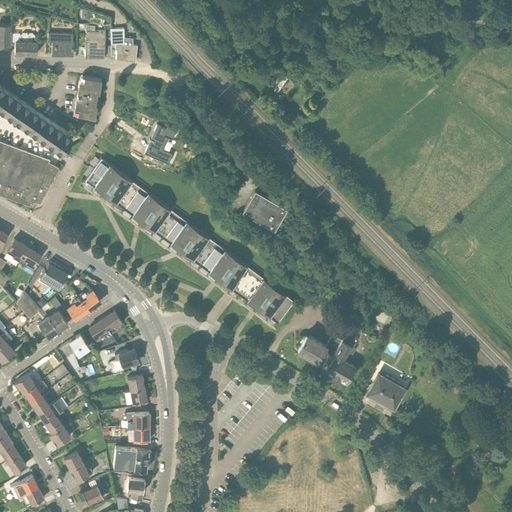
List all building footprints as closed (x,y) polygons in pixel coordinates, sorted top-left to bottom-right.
[(0,25),(0,47),(11,48),(11,26),(0,25)] [(105,31),(95,31),(95,26),(86,25),(86,30),(84,55),(85,55),(90,55),(91,53),(103,54),(103,56),(111,56),(111,45),(105,45),(105,31)] [(116,56),(135,58),(137,45),(124,43),(125,29),(112,29),(112,44),(116,44),(115,50),(117,50),(116,56)] [(55,41),(54,54),(55,54),(55,51),(62,52),(62,54),(63,54),(72,54),(72,55),(73,55),(73,41),(72,41),(72,33),(48,32),(47,40),(55,41)] [(15,41),(14,52),(37,53),(37,41),(35,41),(35,36),(32,33),(23,33),(19,36),(19,41),(15,41)] [(101,79),(84,76),(83,80),(79,79),(74,108),(78,109),(77,113),(96,117),(98,105),(101,105),(103,92),(99,91),(101,79)] [(0,106),(61,150),(72,135),(0,84),(0,106)] [(290,113),(286,118),(293,124),(297,119),(290,113)] [(167,129),(157,125),(151,139),(153,140),(150,147),(148,146),(144,154),(168,165),(171,153),(163,151),(167,139),(171,141),(175,131),(168,128),(167,129)] [(59,167),(55,166),(49,163),(50,160),(0,141),(0,181),(1,181),(0,183),(0,192),(33,205),(34,201),(40,203),(59,167)] [(123,206),(139,184),(101,156),(84,178),(123,206)] [(161,235),(178,213),(139,184),(123,206),(161,235)] [(275,232),(287,209),(255,191),(243,213),(275,232)] [(178,213),(161,235),(200,263),(216,241),(178,213)] [(18,260),(27,246),(14,238),(7,250),(13,254),(12,256),(18,260)] [(238,292),(255,270),(216,241),(200,263),(238,292)] [(40,254),(27,246),(18,260),(24,264),(26,261),(33,266),(40,254)] [(49,262),(49,261),(40,276),(59,288),(64,280),(68,273),(62,270),(63,268),(50,260),(49,262)] [(255,270),(238,292),(277,320),(293,298),(255,270)] [(37,312),(40,308),(40,307),(46,302),(42,298),(36,303),(23,290),(16,302),(30,318),(37,312)] [(100,301),(93,290),(86,295),(84,291),(78,296),(88,309),(100,301)] [(62,306),(55,296),(50,299),(57,309),(62,306)] [(75,318),(88,309),(78,296),(72,300),(74,303),(68,307),(75,318)] [(42,320),(48,316),(45,310),(42,307),(40,308),(37,312),(42,320)] [(48,316),(57,330),(68,323),(63,317),(63,316),(58,309),(48,316)] [(102,318),(111,332),(117,328),(120,325),(119,324),(122,322),(114,310),(102,318)] [(48,337),(57,330),(48,316),(42,320),(39,323),(48,337)] [(89,327),(97,339),(99,337),(100,338),(104,336),(111,332),(102,318),(89,327)] [(401,335),(404,330),(396,325),(393,331),(401,335)] [(348,330),(344,338),(354,344),(359,336),(348,330)] [(297,352),(351,378),(358,363),(350,358),(356,345),(332,333),(328,342),(307,332),(297,352)] [(80,333),(60,346),(61,348),(63,349),(64,350),(65,350),(67,351),(69,351),(72,351),(73,350),(74,349),(78,355),(89,347),(80,333)] [(0,359),(2,362),(15,351),(6,341),(0,346),(0,359)] [(136,354),(133,347),(114,354),(116,360),(118,359),(121,366),(138,360),(138,358),(139,358),(137,354),(136,354)] [(21,393),(24,392),(23,391),(35,383),(28,373),(14,382),(21,393)] [(378,373),(367,393),(381,401),(383,398),(386,400),(385,403),(393,407),(404,388),(398,385),(399,381),(392,377),(387,374),(385,377),(378,373)] [(129,389),(144,387),(142,374),(127,377),(129,389)] [(30,402),(42,394),(35,383),(23,391),(24,392),(30,402)] [(132,403),(147,400),(144,387),(129,389),(132,403)] [(37,412),(49,404),(42,394),(30,402),(37,412)] [(37,412),(44,422),(55,414),(56,415),(64,409),(56,399),(49,404),(37,412)] [(127,426),(133,426),(149,426),(149,412),(127,412),(127,426)] [(51,432),(62,424),(56,415),(55,414),(44,422),(51,432)] [(49,434),(56,445),(70,436),(62,424),(51,432),(49,434)] [(149,440),(149,426),(133,426),(133,440),(149,440)] [(394,511),(395,510),(384,511),(318,511),(324,506),(331,506),(333,508),(336,508),(338,505),(348,504),(350,507),(353,504),(358,504),(358,501),(359,501),(362,504),(365,501),(365,498),(369,498),(369,488),(364,488),(364,486),(361,483),(358,486),(357,486),(356,484),(351,484),(348,482),(346,484),(344,484),(341,482),(339,485),(337,485),(334,483),(332,483),(329,485),(322,486),(315,480),(314,472),(316,470),(316,465),(314,463),(313,453),(315,451),(313,448),(312,443),(310,443),(310,442),(312,439),(309,436),(307,436),(306,431),(296,432),(296,437),(294,437),(291,440),(294,443),(294,444),(292,444),(292,450),(290,452),(293,455),(293,459),(291,462),(293,464),(294,474),(292,476),(294,479),(295,481),(288,489),(281,489),(278,487),(276,487),(274,490),(264,490),(262,488),(259,491),(254,491),(254,493),(253,493),(250,491),(247,494),(247,496),(242,497),(243,507),(248,507),(248,509),(251,511),(254,509),(255,509),(255,511),(261,511),(262,511),(264,511),(266,510),(268,510),(269,511),(270,511),(273,510),(275,510),(278,511),(280,511),(282,509),(290,509),(293,511),(394,511)] [(0,450),(12,443),(13,442),(7,433),(0,437),(0,450)] [(19,453),(12,443),(0,450),(0,451),(7,462),(19,453)] [(115,446),(113,465),(146,469),(147,462),(149,462),(150,450),(136,448),(115,446)] [(63,458),(70,469),(83,462),(77,450),(63,458)] [(103,465),(109,464),(106,452),(100,454),(103,465)] [(14,472),(26,464),(19,453),(7,462),(14,472)] [(90,467),(87,469),(83,462),(70,469),(76,481),(89,474),(89,473),(93,471),(90,467)] [(25,492),(38,486),(32,474),(19,480),(25,492)] [(130,497),(132,498),(142,500),(144,479),(127,477),(126,490),(131,491),(130,497)] [(97,483),(82,491),(88,503),(103,495),(97,483)] [(25,492),(31,504),(43,497),(38,486),(25,492)] [(118,510),(118,511),(142,511),(143,510),(134,509),(134,511),(127,511),(128,508),(125,496),(116,494),(118,510)]
